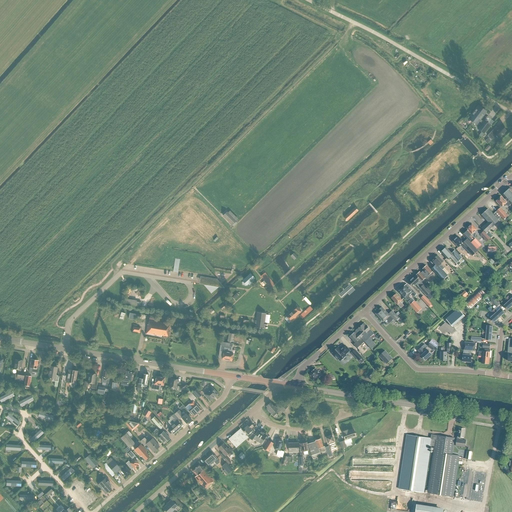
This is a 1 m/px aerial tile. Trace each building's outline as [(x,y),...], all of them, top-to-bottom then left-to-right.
[(478,106),(470,117),(476,122),(478,119),(480,119),(486,112),(478,106)] [(489,125),(484,121),(478,129),(483,133),(489,125)] [(495,132),(492,130),(487,135),(492,140),(496,136),(499,138),(506,130),(501,125),(495,132)] [(511,189),(510,188),(503,194),(506,198),(511,203),(511,204),(511,189)] [(506,198),(505,200),(501,196),(496,201),(502,207),(505,204),(506,205),(507,205),(508,206),(511,203),(506,198)] [(347,221),(358,211),(354,207),(344,217),(347,221)] [(497,218),(493,214),(488,208),(482,214),(488,222),(482,228),(486,233),(499,221),(497,218)] [(508,216),(501,208),(494,214),(498,218),(500,216),(503,220),(508,216)] [(223,216),(232,225),(236,221),(226,212),(223,216)] [(470,241),(473,238),(470,235),(477,229),(472,224),(467,228),(469,230),(464,234),(470,241)] [(487,242),(491,238),(483,231),(480,234),(484,238),(484,239),(487,242)] [(477,249),(471,243),(467,239),(464,242),(458,236),(453,241),(459,247),(462,244),(472,256),(478,250),(477,249)] [(471,243),(477,249),(479,247),(481,245),(475,239),(471,243)] [(452,253),(446,247),(443,250),(441,252),(448,259),(450,257),(456,263),(462,258),(455,250),(452,253)] [(443,280),(448,275),(443,269),(445,268),(441,263),(443,261),(438,255),(437,256),(436,256),(435,257),(435,258),(434,258),(434,259),(431,261),(435,266),(432,268),(443,280)] [(422,281),(422,280),(422,281),(424,282),(434,273),(432,272),(427,265),(423,269),(424,270),(421,273),(420,272),(417,275),(422,281)] [(249,285),(254,280),(253,279),(255,278),(250,273),(242,280),(243,281),(242,282),(245,286),(246,285),(246,286),(248,284),(249,285)] [(271,288),(274,285),(265,273),(261,276),(271,288)] [(423,282),(422,280),(416,275),(409,282),(413,286),(416,284),(427,296),(431,292),(427,287),(424,284),(422,282),(423,282)] [(204,284),(209,289),(214,290),(219,286),(217,285),(217,281),(216,279),(203,277),(202,283),(204,284)] [(355,290),(349,284),(338,295),(342,299),(347,294),(349,296),(355,290)] [(417,294),(407,284),(406,285),(399,291),(405,297),(408,300),(410,298),(409,296),(410,296),(410,295),(412,293),(414,296),(417,294)] [(470,309),(486,294),(481,288),(465,303),(470,309)] [(468,294),(465,290),(460,294),(464,298),(468,294)] [(404,305),(401,302),(403,300),(396,293),(392,298),(398,304),(401,308),(404,305)] [(432,304),(423,295),(421,298),(429,306),(431,308),(432,306),(431,304),(432,304)] [(301,311),(297,306),(293,310),(286,317),(284,318),(289,323),(290,321),(291,322),(299,316),(298,315),(301,311)] [(302,319),(313,309),(310,306),(305,310),(299,316),(300,316),(302,318),(302,319)] [(388,314),(382,307),(379,309),(380,309),(376,313),(383,322),(391,315),(396,320),(399,318),(392,310),(388,314)] [(458,308),(446,319),(453,326),(465,316),(458,308)] [(493,310),(499,317),(505,312),(501,308),(497,311),(494,308),(493,310)] [(494,322),(499,317),(493,310),(491,311),(494,314),(490,318),(494,322)] [(267,326),(267,323),(265,323),(266,314),(257,313),(255,328),(264,329),(264,325),(267,326)] [(170,325),(165,324),(165,323),(154,321),(154,318),(149,317),(148,324),(147,324),(146,334),(161,336),(162,335),(168,336),(170,325)] [(356,331),(365,341),(371,348),(376,344),(369,338),(374,333),(364,322),(356,330),(356,331)] [(137,327),(137,325),(134,324),(133,327),(132,332),(140,333),(141,328),(137,327)] [(361,345),(365,341),(356,331),(350,336),(355,342),(354,344),(357,347),(360,344),(361,345)] [(491,340),(492,333),(482,332),(482,334),(486,334),(486,339),(491,340)] [(232,343),(234,334),(229,333),(227,342),(221,342),(219,357),(223,357),(222,359),(231,361),(232,356),(234,357),(234,354),(233,353),(231,353),(232,347),(229,347),(230,343),(232,343)] [(433,350),(435,347),(437,348),(439,343),(432,338),(427,345),(425,344),(421,347),(418,350),(422,354),(421,355),(425,360),(432,354),(429,351),(431,349),(433,350)] [(464,350),(471,351),(475,351),(476,343),(464,342),(464,350)] [(345,345),(341,349),(338,347),(333,352),(335,355),(334,355),(337,358),(338,357),(340,360),(346,355),(345,354),(350,350),(345,345)] [(363,357),(355,349),(351,352),(359,360),(362,363),(365,360),(362,357),(363,357)] [(489,364),(490,349),(485,349),(484,351),(479,351),(478,356),(482,356),(482,363),(489,364)] [(386,363),(392,358),(385,350),(379,356),(386,363)] [(471,355),(471,351),(464,350),(462,361),(471,362),(472,355),(471,355)] [(21,370),(22,360),(15,359),(13,369),(18,370),(18,372),(17,374),(15,374),(15,377),(17,377),(17,379),(23,380),(24,373),(20,372),(21,370)] [(37,366),(38,360),(32,359),(31,363),(30,363),(29,372),(32,373),(33,372),(38,373),(39,367),(37,366)] [(57,386),(58,381),(59,375),(56,375),(57,367),(50,366),(48,376),(53,377),(52,380),(55,381),(54,386),(57,386)] [(108,383),(110,374),(109,373),(110,368),(105,367),(103,377),(102,376),(101,382),(108,383)] [(318,371),(316,368),(312,371),(309,374),(315,381),(319,378),(322,381),(325,378),(320,373),(321,372),(319,370),(318,371)] [(371,379),(377,373),(373,368),(365,375),(367,378),(368,377),(371,379)] [(75,383),(77,371),(68,369),(66,381),(75,383)] [(125,371),(124,371),(123,379),(122,379),(121,385),(128,386),(129,380),(132,381),(134,372),(129,371),(128,370),(126,370),(125,371)] [(96,389),(97,382),(94,381),(96,374),(89,373),(88,383),(92,383),(91,388),(96,389)] [(147,384),(149,375),(143,374),(142,379),(139,378),(138,382),(137,387),(141,388),(141,383),(147,384)] [(163,385),(165,377),(156,376),(154,384),(152,383),(151,389),(159,390),(159,385),(163,385)] [(176,388),(177,379),(171,378),(169,387),(176,388)] [(111,380),(109,389),(116,390),(118,381),(111,380)] [(210,401),(218,394),(211,387),(206,392),(207,392),(204,394),(210,401)] [(198,398),(202,395),(196,389),(192,392),(198,398)] [(194,400),(196,398),(189,390),(186,394),(191,401),(193,399),(194,400)] [(2,397),(4,400),(7,398),(10,396),(13,395),(12,391),(2,397)] [(22,401),(24,404),(27,402),(30,400),(30,401),(33,399),(31,396),(22,401)] [(196,404),(193,401),(189,404),(192,407),(188,411),(194,417),(202,410),(196,403),(196,404)] [(282,412),(287,407),(283,402),(276,407),(274,406),(273,407),(270,403),(266,406),(268,407),(266,408),(273,416),(280,410),(282,412)] [(151,412),(146,409),(143,415),(148,418),(151,412)] [(181,413),(179,410),(174,414),(179,419),(181,417),(187,423),(191,419),(186,413),(185,413),(183,411),(181,413)] [(173,434),(181,427),(177,422),(179,420),(173,414),(171,416),(172,417),(169,420),(169,423),(171,425),(168,428),(173,434)] [(14,418),(11,416),(9,419),(17,426),(20,423),(17,420),(17,421),(14,418)] [(160,429),(164,426),(155,416),(151,419),(160,429)] [(132,431),(140,424),(139,422),(129,420),(125,423),(132,431)] [(241,429),(248,437),(254,432),(253,430),(255,428),(251,423),(249,423),(241,429)] [(161,433),(159,431),(157,428),(153,432),(163,443),(165,442),(165,443),(170,438),(164,431),(161,433)] [(236,447),(248,437),(241,429),(241,428),(229,439),(236,447)] [(464,437),(465,429),(459,428),(457,439),(456,445),(465,447),(466,440),(462,439),(463,437),(464,437)] [(267,435),(262,432),(258,429),(255,435),(253,433),(250,438),(253,441),(254,439),(261,444),(267,435)] [(356,436),(353,429),(348,430),(342,432),(342,433),(345,440),(356,436)] [(35,435),(33,437),(35,440),(43,433),(41,430),(38,432),(35,435)] [(135,443),(126,433),(120,438),(129,448),(135,443)] [(332,435),(325,437),(328,446),(326,447),(329,457),(332,456),(330,449),(336,447),(335,444),(334,442),(334,441),(332,435)] [(452,454),(454,438),(432,435),(432,439),(407,435),(399,489),(424,492),(431,446),(435,446),(427,493),(453,497),(460,456),(452,454)] [(148,442),(144,438),(140,441),(144,446),(146,444),(153,452),(159,446),(153,438),(148,442)] [(323,446),(320,439),(315,440),(315,441),(308,444),(311,455),(312,455),(312,457),(320,454),(319,453),(326,450),(324,446),(323,446)] [(268,452),(273,443),(268,440),(263,448),(268,452)] [(282,457),(283,455),(284,451),(280,450),(283,442),(277,440),(274,449),(278,450),(276,455),(282,457)] [(289,452),(298,452),(298,443),(288,443),(289,452)] [(134,449),(140,456),(141,455),(146,460),(149,457),(146,453),(147,452),(146,451),(147,451),(141,444),(134,449)] [(227,449),(223,444),(218,448),(225,456),(227,454),(229,456),(233,453),(228,448),(227,449)] [(104,453),(107,456),(112,451),(109,448),(104,453)] [(138,463),(133,458),(135,456),(131,451),(128,453),(132,458),(131,459),(132,460),(130,462),(129,461),(126,463),(131,469),(134,467),(135,469),(139,466),(137,464),(138,463)] [(212,453),(203,461),(208,466),(214,461),(216,463),(219,461),(212,453)] [(93,468),(99,463),(90,454),(85,459),(93,468)] [(120,468),(115,463),(111,458),(106,462),(107,464),(112,470),(115,474),(121,469),(122,471),(121,471),(126,477),(131,473),(126,467),(124,465),(120,468)] [(233,469),(226,462),(221,466),(228,474),(233,469)] [(205,489),(214,481),(199,464),(192,470),(196,475),(194,477),(205,489)] [(63,475),(66,478),(68,475),(71,473),(74,471),(71,468),(63,475)] [(106,494),(112,489),(109,486),(111,484),(105,478),(98,484),(106,494)] [(467,500),(470,489),(463,488),(461,499),(467,500)] [(166,511),(171,511),(177,507),(172,500),(168,503),(169,503),(163,508),(166,511)]
